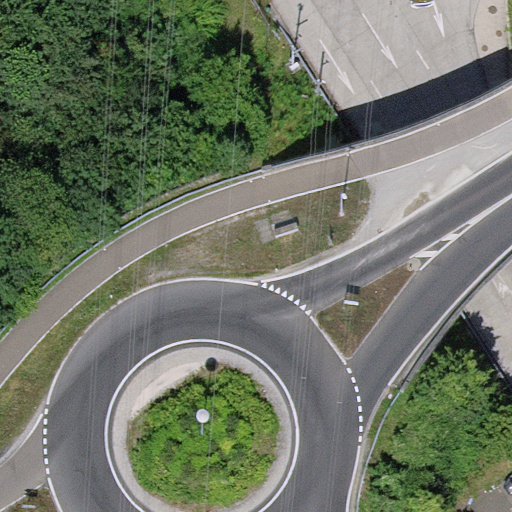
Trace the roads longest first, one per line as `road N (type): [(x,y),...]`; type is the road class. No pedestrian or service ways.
road 1 (primary): [(511,199),(289,300),(233,312)]
road 2 (primary): [(333,444),(357,392),(511,204)]
road 3 (primary): [(233,312),(167,314),(137,328),(91,375),(79,406)]
road 4 (primary): [(333,444),(317,375),(295,346),(233,312)]
